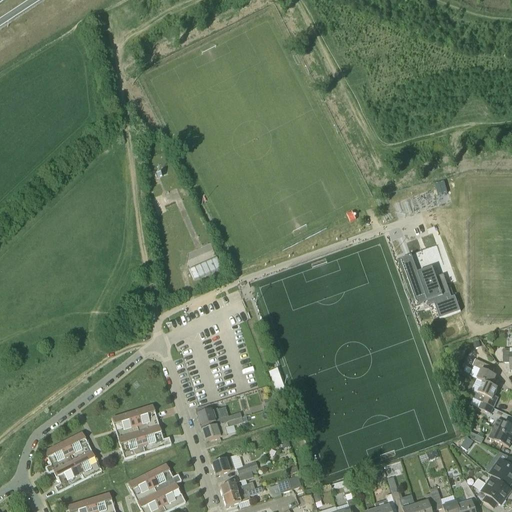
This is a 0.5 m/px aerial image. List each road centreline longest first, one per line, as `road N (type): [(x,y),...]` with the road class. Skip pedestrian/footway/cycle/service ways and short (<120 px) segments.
road 1 (residential): [(26,478),(37,435),(157,343)]
road 2 (track): [(157,343),(129,347),(0,445)]
road 3 (residential): [(213,511),(157,343)]
